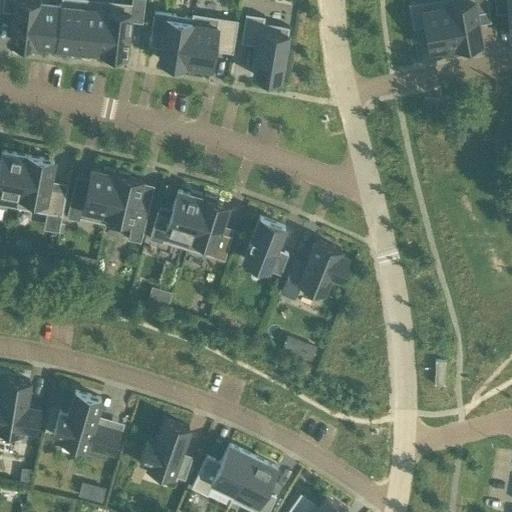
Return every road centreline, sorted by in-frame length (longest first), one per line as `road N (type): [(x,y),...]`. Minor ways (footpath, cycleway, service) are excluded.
road 1 (residential): [(396,502),(233,413),(144,380),(0,347)]
road 2 (residential): [(372,194),(234,143),(0,89)]
road 3 (residential): [(403,443),(401,344),(372,194)]
road 4 (residential): [(511,62),(346,92)]
